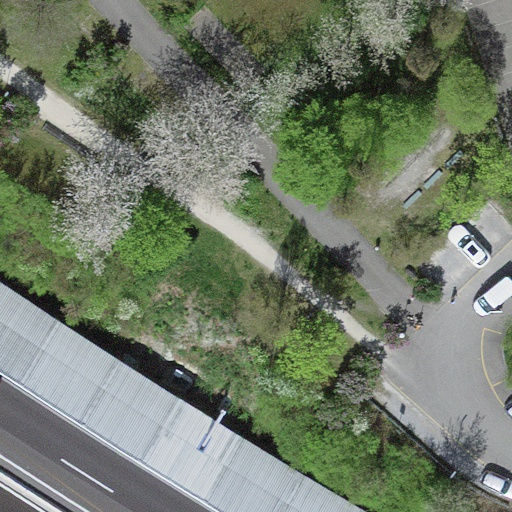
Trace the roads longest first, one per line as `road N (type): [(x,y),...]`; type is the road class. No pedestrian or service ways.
road 1 (motorway): [(145,511),(0,419)]
road 2 (residential): [(511,282),(466,319),(454,392)]
